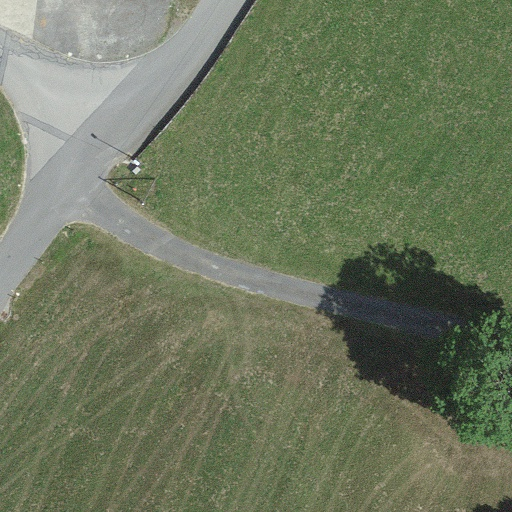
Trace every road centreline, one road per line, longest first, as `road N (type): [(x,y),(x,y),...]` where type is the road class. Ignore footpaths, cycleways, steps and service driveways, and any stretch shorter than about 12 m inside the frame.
road 1 (unclassified): [(110,132),(0,271)]
road 2 (unclassified): [(217,0),(110,132)]
road 3 (unclassified): [(0,58),(110,132)]
